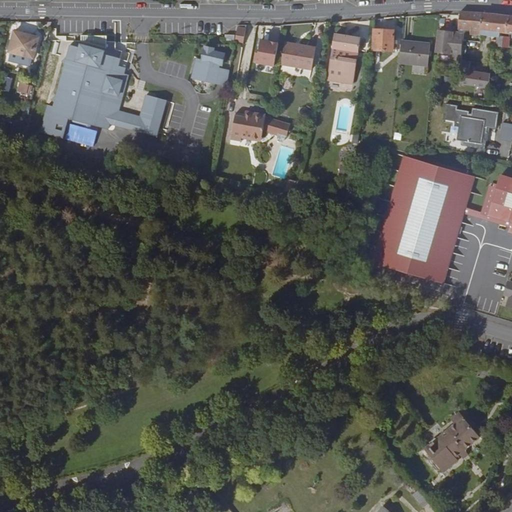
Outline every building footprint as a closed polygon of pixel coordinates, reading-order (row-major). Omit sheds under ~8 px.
[(460,12),(458,29),(470,30),(481,32),(484,14),(460,12)] [(511,16),(484,14),(481,32),(511,34),(511,16)] [(237,27),(234,44),(243,46),(246,29),(237,27)] [(394,31),(372,30),(372,51),(393,51),(394,31)] [(10,53),(32,58),(33,59),(38,38),(14,32),(9,52),(10,53)] [(463,35),(437,32),(434,53),(453,55),(453,57),(461,58),(463,35)] [(349,51),(358,53),(360,39),(334,35),(328,80),(353,85),(356,61),(348,60),(349,51)] [(509,49),(510,38),(498,37),(497,47),(509,49)] [(39,130),(90,144),(93,132),(64,123),(65,119),(105,130),(107,125),(154,138),(164,102),(147,97),(140,123),(110,114),(125,61),(117,59),(119,51),(115,50),(115,42),(106,42),(106,38),(81,38),(81,43),(55,42),(51,55),(66,59),(51,107),(46,106),(39,130)] [(273,66),(279,42),(261,38),(256,63),(273,66)] [(401,41),(399,64),(428,67),(430,44),(401,41)] [(315,48),(285,43),(281,65),(312,70),(315,48)] [(225,51),(204,46),(201,60),(196,59),(191,79),(215,85),(220,64),(222,65),(225,51)] [(356,61),(358,53),(349,51),(348,60),(356,61)] [(30,67),(32,58),(10,53),(8,61),(30,67)] [(461,61),(459,85),(489,90),(490,75),(468,72),(469,63),(461,61)] [(273,72),(273,65),(256,64),(256,71),(273,72)] [(9,91),(12,78),(5,76),(2,90),(9,91)] [(17,83),(17,93),(32,93),(32,84),(17,83)] [(494,141),(498,111),(472,108),(471,111),(457,110),(458,105),(446,104),(444,121),(458,122),(456,144),(485,148),(486,140),(494,141)] [(286,133),(290,122),(265,112),(252,110),(252,112),(235,109),(230,134),(240,136),(241,132),(261,136),(262,127),(277,131),(277,134),(278,136),(279,137),(282,137),(284,136),(285,133),(286,133)] [(511,146),(511,141),(511,123),(504,122),(500,144),(511,146)] [(374,263),(443,284),(465,211),(511,224),(511,179),(500,176),(497,188),(490,186),(483,210),(467,205),(475,180),(406,159),(374,263)] [(459,453),(463,450),(479,437),(458,412),(450,419),(454,424),(423,449),(443,472),(458,460),(455,458),(459,455),(459,453)] [(467,455),(463,450),(459,453),(459,455),(463,459),(467,455)] [(417,491),(412,494),(422,507),(427,504),(417,491)]
